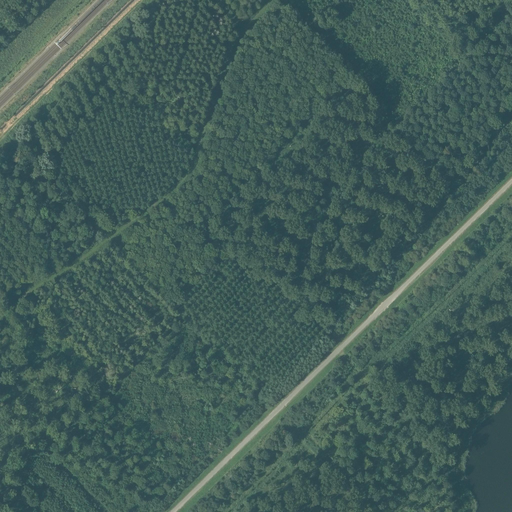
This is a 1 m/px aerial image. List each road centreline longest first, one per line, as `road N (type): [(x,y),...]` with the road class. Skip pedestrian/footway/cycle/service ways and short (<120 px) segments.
road 1 (tertiary): [(172,511),(511,181)]
road 2 (track): [(139,0),(0,138)]
road 3 (track): [(125,0),(0,123)]
road 4 (track): [(0,84),(86,0)]
